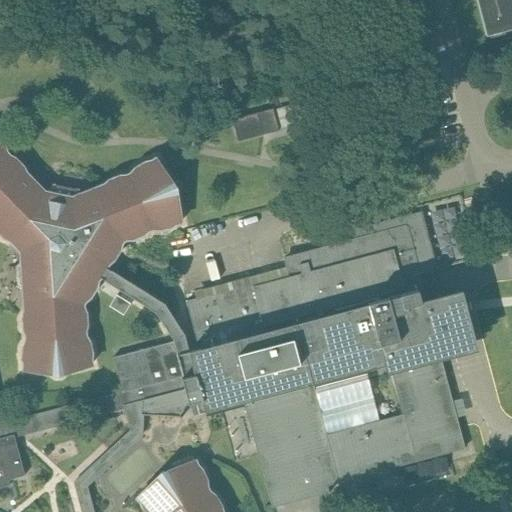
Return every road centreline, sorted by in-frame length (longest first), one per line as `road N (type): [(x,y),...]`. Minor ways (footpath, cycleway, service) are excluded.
road 1 (residential): [(195,246),(486,171)]
road 2 (residential): [(511,266),(447,277),(498,435),(511,431)]
